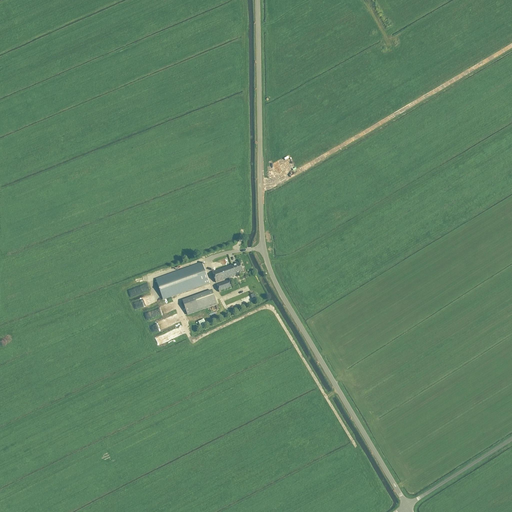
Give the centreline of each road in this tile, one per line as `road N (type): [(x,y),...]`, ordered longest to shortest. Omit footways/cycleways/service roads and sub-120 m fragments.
road 1 (unclassified): [(407,504),(268,275),(259,226),(256,0)]
road 2 (unclassified): [(407,504),(511,440)]
